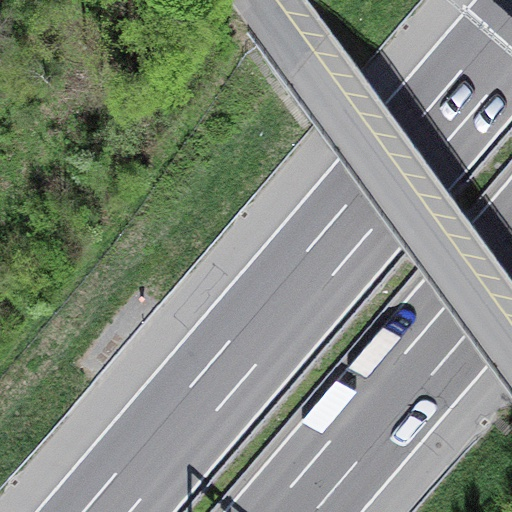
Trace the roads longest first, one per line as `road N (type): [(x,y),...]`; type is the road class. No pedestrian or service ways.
road 1 (motorway): [(511,40),(107,511)]
road 2 (unclassified): [(511,340),(264,0)]
road 3 (motorway): [(292,511),(511,256)]
